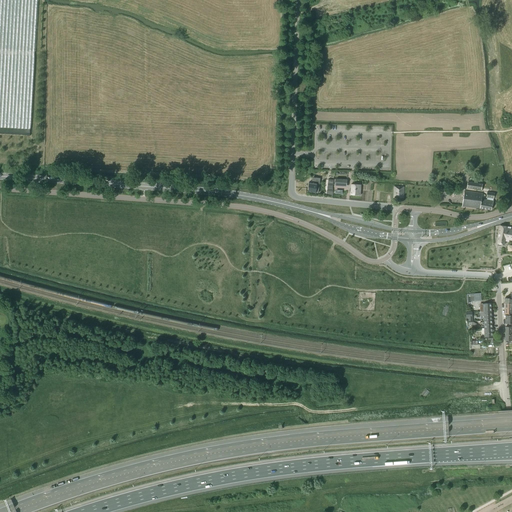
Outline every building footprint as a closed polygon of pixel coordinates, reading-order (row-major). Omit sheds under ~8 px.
[(308,192),(316,192),(317,184),(314,183),(314,180),(313,180),(313,183),(309,183),(308,192)] [(467,188),(481,190),(482,184),(468,181),(467,188)] [(351,195),(360,195),(361,185),(351,184),(351,190),(350,190),(349,193),(351,193),(351,195)] [(404,187),(394,187),(394,197),(404,198),(404,187)] [(464,191),(462,206),(484,209),(491,210),(491,209),(493,201),(494,198),(487,197),(487,200),(481,199),(482,193),(464,191)] [(511,227),(500,225),(497,244),(504,245),(505,241),(511,242),(511,227)] [(491,303),(483,303),(483,304),(480,304),(480,312),(492,311),(491,303)] [(484,312),(483,312),(483,316),(484,316),(484,318),(483,318),(483,320),(484,320),(492,320),(492,311),(484,312)] [(492,320),(484,320),(484,322),(483,322),(483,324),(484,324),(484,328),(491,328),(491,330),(493,330),(492,320)] [(491,328),(484,328),(485,337),(493,337),(493,330),(491,330),(491,328)]
